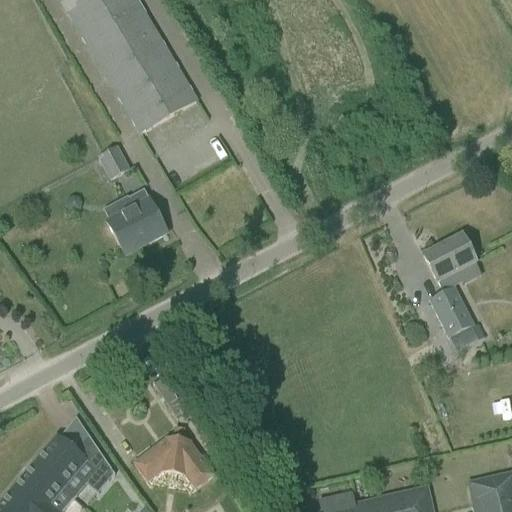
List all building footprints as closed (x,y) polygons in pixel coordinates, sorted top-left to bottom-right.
[(56,0),(140,139),(197,104),(134,0),(56,0)] [(97,160),(109,185),(129,174),(117,150),(97,160)] [(127,201),(104,214),(109,224),(106,226),(112,238),(122,256),(127,253),(147,242),(149,247),(167,238),(157,220),(148,203),(147,204),(142,194),(128,202),(127,201)] [(422,260),(432,277),(436,287),(475,266),(461,239),(422,260)] [(428,304),(448,343),(469,333),(472,331),(452,292),(428,304)] [(469,333),(448,343),(455,357),(476,346),(469,333)] [(162,383),(152,390),(166,410),(176,404),(162,383)] [(34,464),(31,468),(32,468),(61,493),(60,494),(72,504),(76,500),(75,500),(85,488),(104,465),(105,465),(88,440),(87,441),(87,442),(75,456),(58,442),(57,440),(58,439),(57,438),(45,452),(46,452),(35,465),(34,464)] [(183,482),(193,495),(213,481),(190,448),(190,447),(163,443),(163,444),(131,468),(146,488),(159,478),(183,482)] [(14,489),(9,494),(29,511),(52,511),(48,508),(60,494),(61,493),(32,468),(28,473),(27,472),(24,476),(25,477),(14,489)] [(511,511),(511,477),(467,487),(472,511),(511,511)] [(431,511),(426,491),(381,502),(381,503),(342,511),(431,511)] [(0,511),(29,511),(9,494),(6,498),(7,499),(0,506),(0,511)]
